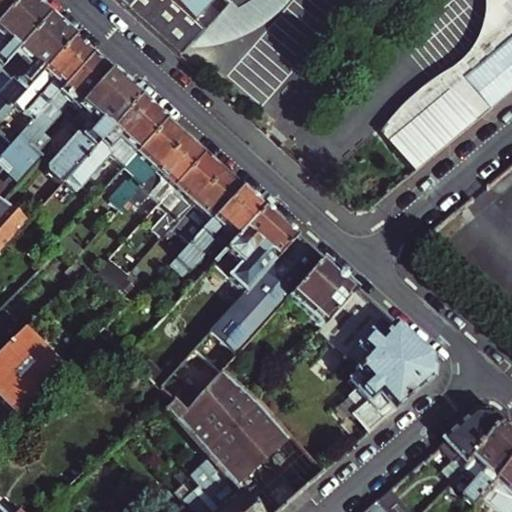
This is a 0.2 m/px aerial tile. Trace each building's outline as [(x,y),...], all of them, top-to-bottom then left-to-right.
[(0,0),(0,20),(17,0),(0,0)] [(25,0),(17,0),(0,20),(0,70),(47,19),(25,0)] [(127,0),(121,6),(175,54),(183,45),(198,28),(188,19),(205,0),(220,0),(222,1),(231,9),(239,5),(247,1),(248,0),(127,0)] [(239,5),(231,9),(222,1),(198,28),(183,45),(193,45),(203,44),(212,42),(222,39),(243,30),(263,19),(272,10),(281,0),(248,0),(247,1),(239,5)] [(447,93),(511,38),(511,0),(477,0),(476,15),(470,33),(465,45),(456,61),(444,76),(423,89),(399,108),(390,117),(377,131),(365,146),(425,95),(459,135),(473,123),(447,93)] [(47,19),(0,70),(0,75),(8,83),(0,92),(0,119),(71,41),(47,19)] [(511,91),(511,38),(447,93),(473,123),(511,91)] [(90,57),(71,41),(0,119),(0,135),(11,146),(90,57)] [(3,155),(0,158),(0,194),(35,156),(48,142),(41,136),(68,105),(75,111),(108,74),(90,57),(11,146),(3,155)] [(75,111),(48,142),(35,156),(39,160),(0,205),(25,225),(26,226),(138,101),(108,74),(75,111)] [(365,146),(398,186),(434,157),(459,135),(425,95),(365,146)] [(138,101),(26,226),(53,246),(63,236),(124,168),(164,124),(138,101)] [(41,136),(48,142),(75,111),(68,105),(41,136)] [(121,198),(127,203),(183,140),(164,124),(124,168),(134,177),(125,186),(126,192),(121,198)] [(11,146),(0,135),(0,152),(3,155),(11,146)] [(183,140),(127,203),(132,208),(136,204),(143,203),(152,193),(161,202),(201,157),(183,140)] [(0,252),(25,225),(0,205),(39,160),(35,156),(0,194),(0,252)] [(159,240),(164,235),(220,174),(201,157),(161,202),(156,208),(166,216),(151,232),(159,240)] [(220,174),(164,235),(170,240),(174,237),(179,237),(189,246),(239,191),(220,174)] [(220,257),(261,211),(239,191),(189,246),(169,268),(177,275),(183,268),(188,273),(210,248),(220,257)] [(294,240),(261,211),(220,257),(210,268),(243,297),(294,240)] [(53,246),(54,247),(73,262),(82,252),(63,236),(53,246)] [(243,297),(194,352),(220,376),(286,301),(320,263),(294,240),(243,297)] [(286,301),(320,331),(354,293),(320,263),(286,301)] [(347,330),(368,306),(354,293),(320,331),(318,333),(333,346),(347,330)] [(368,306),(347,330),(355,336),(361,330),(368,337),(348,358),(357,367),(357,374),(348,382),(356,391),(349,398),(358,410),(351,416),(367,436),(430,381),(431,362),(368,306)] [(20,327),(0,347),(0,399),(16,416),(63,370),(20,327)] [(0,511),(50,511),(127,437),(142,421),(159,404),(165,411),(173,403),(160,390),(126,358),(98,336),(63,370),(16,416),(0,432),(0,511)] [(220,376),(194,352),(160,390),(173,403),(165,411),(209,461),(252,511),(279,511),(320,477),(255,403),(253,406),(220,376)] [(453,487),(465,475),(509,432),(493,418),(478,418),(446,447),(447,448),(443,452),(455,465),(446,472),(447,480),(453,487)] [(476,511),(478,511),(487,503),(511,474),(511,434),(509,432),(465,475),(470,479),(472,477),(482,486),(467,503),(476,511)] [(191,477),(207,497),(220,511),(252,511),(209,461),(191,477)] [(511,511),(511,474),(487,503),(497,511),(511,511)] [(191,511),(220,511),(207,497),(200,503),(192,494),(190,495),(182,485),(174,492),(191,511)] [(406,511),(391,494),(379,504),(385,511),(406,511)] [(161,511),(191,511),(190,511),(178,511),(175,508),(173,509),(165,500),(157,507),(161,511)]
